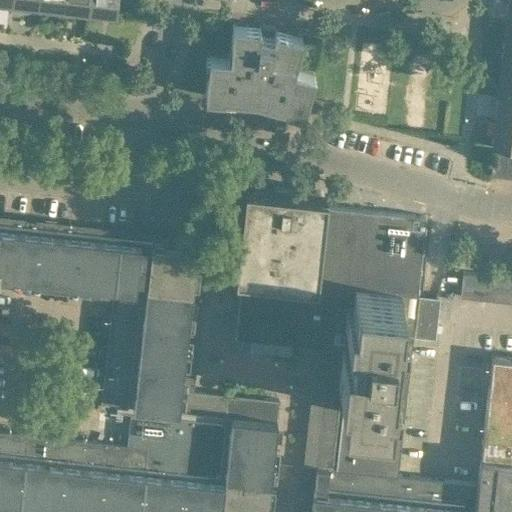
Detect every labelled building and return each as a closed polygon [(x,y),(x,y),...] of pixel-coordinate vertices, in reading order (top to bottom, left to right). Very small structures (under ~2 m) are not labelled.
[(64,0),(64,7),(89,10),(90,0),(64,0)] [(90,0),(89,10),(116,13),(117,0),(90,0)] [(208,66),(206,95),(224,97),(241,100),(242,96),(256,98),(270,101),(269,105),(286,108),(304,112),(314,73),(296,68),(297,57),(302,35),(275,28),(260,25),(233,22),(231,44),(230,55),(209,54),(209,56),(208,55),(206,66),(208,66)] [(511,24),(506,24),(503,48),(511,49),(511,24)] [(511,49),(503,48),(500,72),(511,73),(511,49)] [(511,73),(500,72),(498,95),(511,96),(511,73)] [(511,96),(498,95),(495,120),(511,121),(511,96)] [(511,121),(495,120),(492,143),(511,145),(511,121)] [(493,150),(491,174),(501,175),(504,151),(493,150)] [(511,151),(504,151),(501,175),(511,176),(511,151)] [(242,195),(234,272),(241,273),(235,335),(317,344),(329,346),(333,305),(347,307),(352,308),(415,314),(413,332),(419,333),(433,334),(437,297),(436,297),(421,296),(417,295),(425,218),(426,215),(319,203),(320,191),(274,186),(244,183),(242,195)] [(126,442),(0,428),(0,500),(105,511),(265,511),(278,399),(180,388),(191,290),(195,253),(190,247),(0,226),(0,272),(113,285),(100,400),(131,404),(126,442)] [(462,271),(460,296),(471,297),(474,272),(462,271)] [(474,272),(471,297),(482,298),(485,273),(474,272)] [(485,274),(482,298),(493,299),(496,275),(485,274)] [(496,275),(493,299),(504,301),(507,276),(496,275)] [(329,346),(316,464),(397,473),(413,332),(415,314),(352,308),(347,307),(333,305),(329,346)] [(511,511),(511,356),(491,354),(477,482),(473,510),(489,511),(488,511),(511,511)] [(397,473),(316,464),(310,511),(473,511),(473,510),(477,482),(397,473)]
